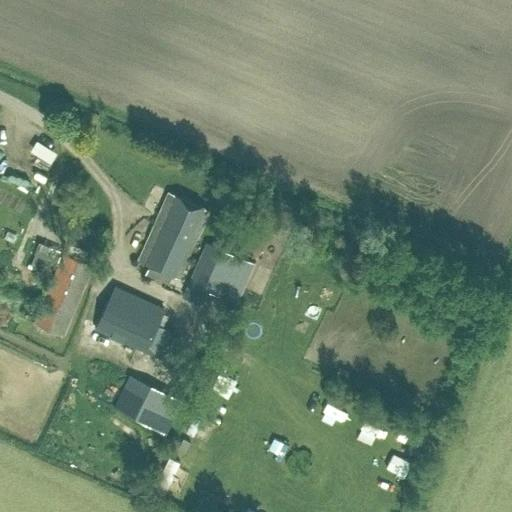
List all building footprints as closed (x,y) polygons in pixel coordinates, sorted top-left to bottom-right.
[(209,209),(169,190),(138,259),(149,264),(145,273),(166,282),(170,273),(179,277),(209,209)] [(65,243),(44,234),(36,254),(59,264),(34,323),(64,335),(94,264),(88,262),(92,253),(71,244),(67,254),(61,252),(65,243)] [(254,264),(206,242),(182,297),(198,304),(205,288),(236,302),(254,264)] [(264,293),(277,270),(263,262),(250,285),(264,293)] [(163,308),(114,286),(107,302),(96,297),(86,320),(96,325),(94,331),(162,362),(175,333),(162,327),(167,317),(161,314),(163,308)] [(180,400),(129,375),(114,408),(164,432),(180,400)] [(213,429),(219,412),(200,406),(194,422),(213,429)] [(168,446),(147,495),(173,507),(195,458),(168,446)]
